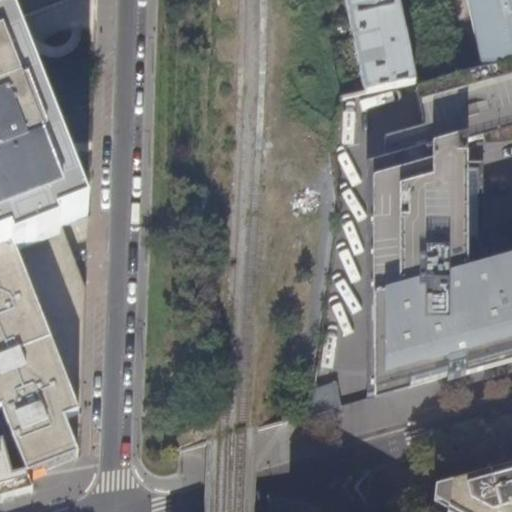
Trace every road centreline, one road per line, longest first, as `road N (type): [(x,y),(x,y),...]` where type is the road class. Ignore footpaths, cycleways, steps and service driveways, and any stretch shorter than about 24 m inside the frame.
road 1 (residential): [(126,0),(110,511)]
road 2 (residential): [(292,479),(511,415)]
road 3 (residential): [(161,511),(292,479)]
